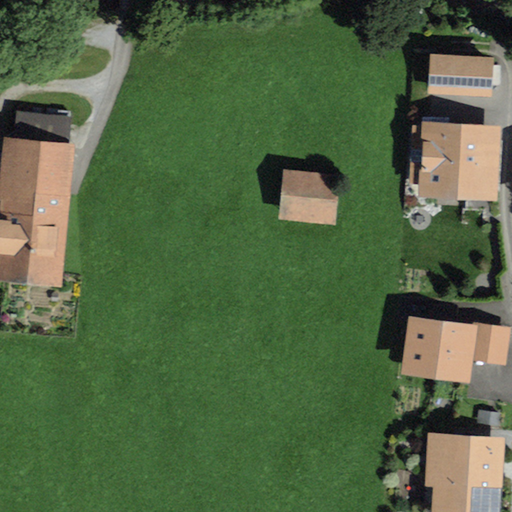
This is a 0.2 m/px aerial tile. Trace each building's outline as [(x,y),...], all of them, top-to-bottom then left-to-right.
[(492,96),(493,56),(430,53),(428,94),(492,96)] [(70,117),(15,112),(13,139),(2,138),(0,163),(0,283),(62,289),(74,144),(68,144),(70,117)] [(408,183),(418,184),(418,198),(498,201),(501,125),(421,122),(421,125),(410,124),(408,183)] [(278,220),(335,226),(341,177),(284,170),(278,220)] [(472,361),(477,325),(408,316),(401,374),(470,383),(472,361)] [(477,323),(477,325),(472,361),(506,365),(511,327),(477,323)] [(498,426),(500,412),(478,410),(477,423),(498,426)] [(500,511),(504,436),(426,433),(424,486),(432,487),(430,511),(500,511)]
